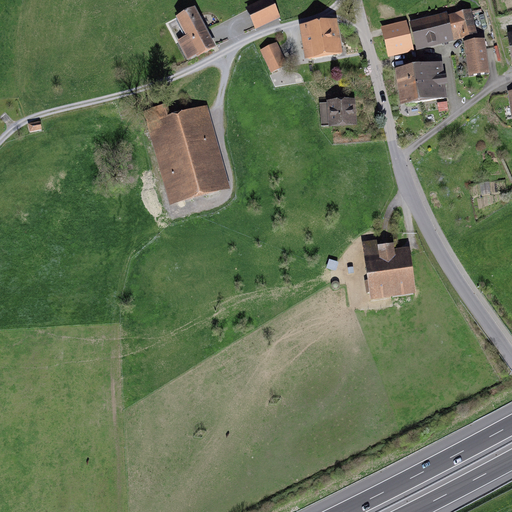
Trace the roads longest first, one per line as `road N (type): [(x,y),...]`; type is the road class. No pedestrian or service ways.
road 1 (unclassified): [(356,0),(421,217),(511,354)]
road 2 (track): [(343,0),(323,18),(268,31),(183,71),(24,119),(0,143)]
road 3 (motorway): [(511,420),(336,511)]
road 4 (track): [(231,49),(219,103),(234,183)]
